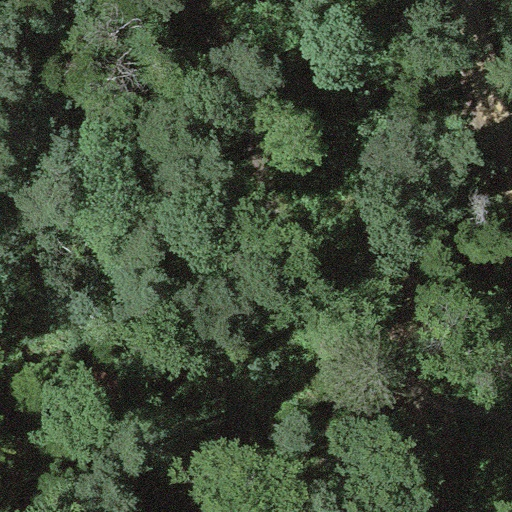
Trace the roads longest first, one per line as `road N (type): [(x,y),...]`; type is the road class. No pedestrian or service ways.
road 1 (track): [(244,0),(283,157),(315,252),(334,279)]
road 2 (track): [(250,511),(334,279)]
road 3 (track): [(37,511),(36,460),(0,287)]
road 4 (track): [(480,0),(511,125)]
